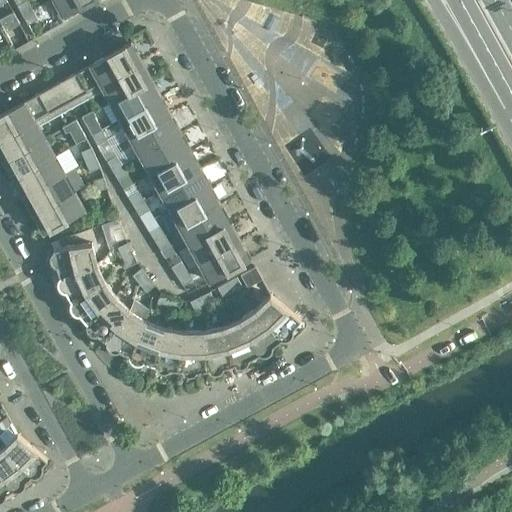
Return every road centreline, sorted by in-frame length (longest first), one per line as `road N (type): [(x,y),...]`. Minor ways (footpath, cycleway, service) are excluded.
road 1 (residential): [(132,470),(357,348),(168,0)]
road 2 (residential): [(132,470),(0,229)]
road 3 (residential): [(0,330),(88,493)]
road 4 (residential): [(0,78),(142,0)]
road 5 (trunk): [(431,0),(498,112),(511,116)]
